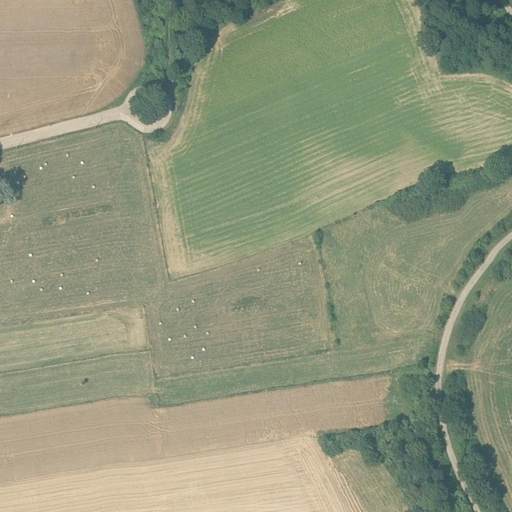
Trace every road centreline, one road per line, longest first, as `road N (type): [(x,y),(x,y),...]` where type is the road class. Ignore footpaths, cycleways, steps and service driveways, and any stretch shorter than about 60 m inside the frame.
road 1 (track): [(476,511),(443,429),(441,360),(462,301),(511,243)]
road 2 (residential): [(0,142),(128,113)]
